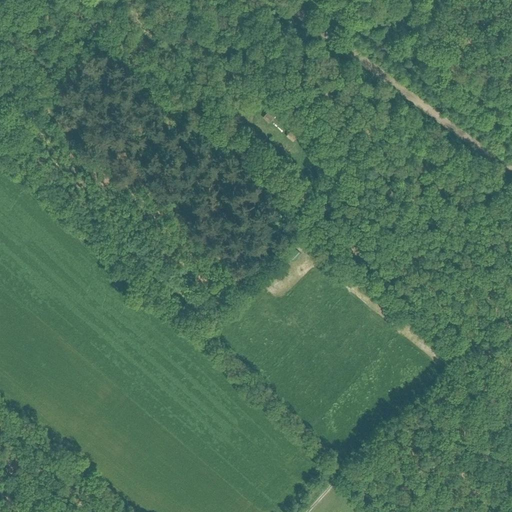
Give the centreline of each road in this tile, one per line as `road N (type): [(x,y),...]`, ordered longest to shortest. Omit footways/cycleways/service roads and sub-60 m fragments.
road 1 (track): [(0,132),(341,470)]
road 2 (track): [(60,0),(295,198),(305,209),(307,239)]
road 3 (track): [(278,0),(511,172)]
road 4 (track): [(302,205),(303,180),(289,167),(311,137),(156,0)]
road 5 (track): [(511,145),(318,0)]
road 6 (track): [(341,470),(461,477),(477,511)]
